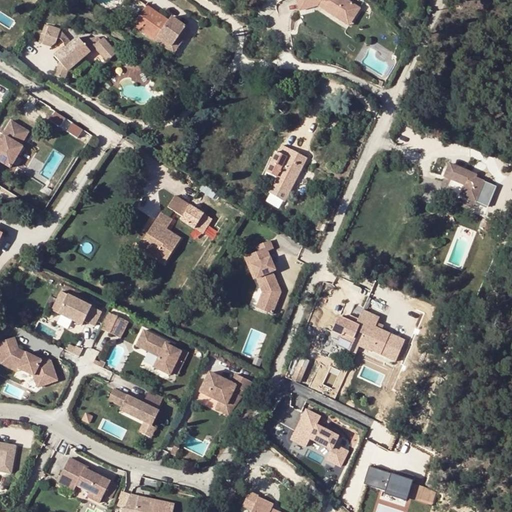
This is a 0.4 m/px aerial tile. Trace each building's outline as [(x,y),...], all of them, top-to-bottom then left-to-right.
[(305,0),(309,17),(326,14),(358,36),(370,17),(345,0),(329,0),(330,0),(329,0),(305,0)] [(162,21),(164,18),(146,6),(133,26),(152,40),(155,36),(171,47),(181,34),(185,37),(189,32),(171,19),(169,22),(167,24),(162,21)] [(45,25),(39,43),(42,44),(49,26),(45,25)] [(49,26),(42,44),(51,47),(53,41),(57,38),(60,39),(64,36),(60,31),(60,30),(49,26)] [(155,36),(152,40),(173,55),(185,37),(181,34),(171,47),(155,36)] [(62,50),(54,56),(60,63),(67,71),(91,53),(97,50),(107,62),(116,54),(103,39),(101,41),(98,38),(80,40),(77,36),(70,42),(68,40),(64,43),(65,49),(62,50)] [(126,67),(141,71),(143,62),(129,58),(126,67)] [(60,63),(55,76),(64,80),(67,71),(60,63)] [(65,119),(55,113),(49,121),(60,128),(65,119)] [(335,117),(329,124),(333,128),(339,121),(335,117)] [(5,137),(0,144),(0,159),(8,164),(17,149),(27,132),(11,122),(10,122),(4,132),(7,133),(6,135),(5,137)] [(83,131),(72,124),(67,132),(77,139),(83,131)] [(275,153),(264,173),(292,188),(306,160),(282,147),(277,155),(275,153)] [(443,177),(449,180),(463,186),(459,195),(475,202),(486,207),(495,186),(475,177),(468,174),(469,171),(449,163),(443,177)] [(463,186),(449,180),(445,189),(459,195),(463,186)] [(46,189),(43,195),(48,198),(51,192),(46,189)] [(167,206),(181,214),(179,219),(205,234),(215,218),(174,194),(167,206)] [(459,195),(457,201),(472,208),(475,202),(459,195)] [(160,213),(148,232),(152,234),(145,245),(157,253),(154,257),(164,264),(180,238),(166,229),(171,221),(160,213)] [(152,234),(148,232),(139,247),(154,257),(157,253),(145,245),(152,234)] [(257,249),(242,256),(265,310),(276,305),(273,299),(285,294),(267,252),(275,249),(270,239),(255,245),(257,249)] [(69,296),(61,292),(52,312),(60,315),(69,296)] [(103,312),(69,296),(60,315),(84,326),(86,322),(97,327),(103,312)] [(340,338),(336,347),(348,353),(352,345),(359,348),(360,345),(372,349),(371,352),(396,362),(405,342),(375,328),(380,320),(362,312),(356,326),(338,318),(331,334),(340,338)] [(120,317),(110,313),(103,330),(112,334),(120,317)] [(130,322),(120,317),(112,334),(123,339),(130,322)] [(187,361),(192,351),(185,348),(184,350),(168,343),(169,340),(146,330),(139,346),(162,357),(157,367),(173,375),(175,372),(181,358),(187,361)] [(21,350),(16,339),(0,346),(5,357),(10,355),(13,361),(24,366),(22,370),(37,378),(42,389),(62,382),(54,362),(46,358),(44,361),(35,357),(21,350)] [(76,347),(70,344),(67,350),(73,353),(76,347)] [(348,353),(336,347),(334,354),(346,359),(348,353)] [(13,361),(10,355),(5,357),(2,359),(6,366),(21,373),(22,370),(24,366),(13,361)] [(300,357),(291,379),(300,383),(309,361),(300,357)] [(181,358),(175,372),(181,374),(187,361),(181,358)] [(233,409),(241,397),(240,396),(242,391),(244,393),(251,383),(235,375),(231,384),(209,373),(199,393),(219,402),(233,409)] [(146,403),(117,389),(111,400),(125,407),(123,411),(148,422),(155,426),(161,411),(160,410),(146,403)] [(166,398),(151,391),(146,403),(160,410),(166,398)] [(215,409),(228,416),(233,409),(219,402),(215,409)] [(303,407),(289,440),(306,447),(309,440),(331,450),(326,461),(342,468),(350,449),(334,442),(338,434),(317,424),(321,414),(303,407)] [(155,426),(148,422),(143,432),(154,437),(159,428),(156,426),(155,426)] [(0,458),(0,470),(13,473),(17,445),(0,441),(0,458)] [(180,448),(174,445),(171,453),(176,456),(180,448)] [(70,461),(57,484),(73,493),(76,489),(88,496),(86,501),(98,508),(103,500),(109,504),(117,491),(90,476),(85,473),(86,470),(70,461)] [(380,493),(404,500),(411,477),(367,464),(362,483),(382,489),(380,493)] [(166,504),(149,495),(148,497),(165,507),(166,504)] [(148,497),(140,511),(180,511),(166,504),(165,507),(148,497)] [(252,511),(271,511),(273,510),(274,506),(258,499),(252,511)]
